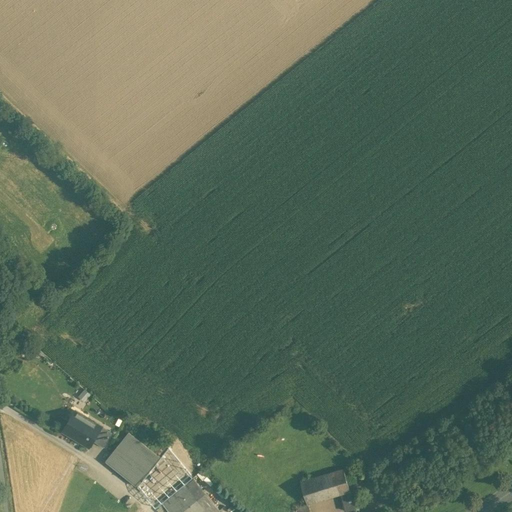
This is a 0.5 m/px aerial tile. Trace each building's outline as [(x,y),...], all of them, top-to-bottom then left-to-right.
[(103,426),(75,410),(63,431),(90,447),(94,441),(102,427),(103,426)] [(112,432),(102,427),(94,441),(104,447),(112,432)] [(161,457),(129,432),(106,460),(138,486),(161,457)] [(193,478),(168,449),(161,457),(138,486),(144,490),(158,507),(186,484),(193,478)] [(343,468),(300,481),(306,503),(307,503),(308,503),(341,493),(350,491),(347,482),(343,468)] [(197,476),(202,480),(207,475),(202,470),(197,476)] [(213,501),(194,478),(193,478),(186,484),(205,507),(213,501)] [(186,484),(163,503),(170,511),(200,511),(205,508),(205,507),(186,484)] [(350,491),(341,493),(346,511),(355,508),(350,491)] [(205,508),(200,511),(215,511),(219,509),(213,501),(205,507),(205,508)] [(306,503),(296,505),(297,511),(310,511),(308,503),(307,503),(306,503)]
